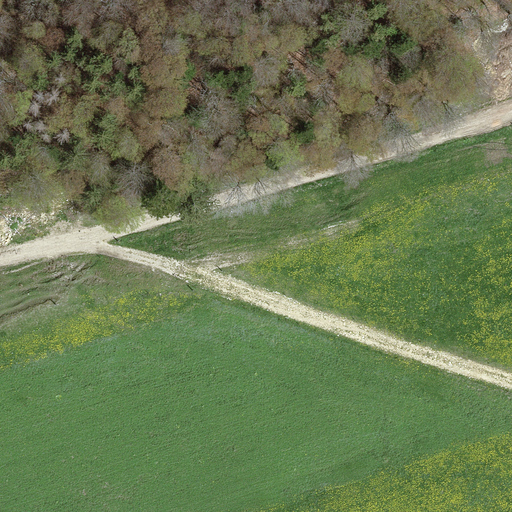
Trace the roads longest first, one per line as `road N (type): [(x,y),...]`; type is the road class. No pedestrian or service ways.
road 1 (track): [(0,266),(511,119)]
road 2 (track): [(76,246),(173,269),(511,381)]
